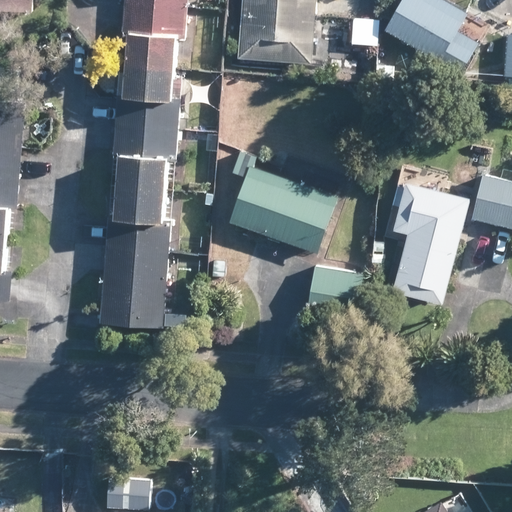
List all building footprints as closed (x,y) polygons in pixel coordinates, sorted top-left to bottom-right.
[(0,0),(0,5),(37,9),(37,0),(0,0)] [(320,0),(246,0),(243,54),(316,60),(319,15),(320,0)] [(466,22),(472,11),(473,9),(457,0),(406,0),(392,25),(413,37),(467,69),(469,66),(486,38),(464,25),(466,22)] [(190,34),(192,6),(130,1),(128,24),(139,25),(136,62),(183,65),(186,34),(190,34)] [(381,42),(382,17),(358,16),(356,40),(381,42)] [(181,95),(183,65),(136,62),(134,94),(123,94),(120,123),(183,128),(185,95),(181,95)] [(26,153),(30,98),(0,96),(0,294),(15,296),(17,274),(18,264),(14,264),(18,204),(22,204),(26,153)] [(181,157),(183,128),(120,123),(119,150),(129,151),(127,184),(174,188),(176,156),(181,157)] [(236,216),(324,249),(345,194),(257,160),(236,216)] [(511,176),(503,175),(489,171),(478,214),(511,222),(511,176)] [(449,300),(478,194),(413,177),(400,225),(415,229),(399,286),(449,300)] [(172,218),(174,188),(127,184),(124,214),(114,213),(111,245),(173,250),(176,218),(172,218)] [(355,239),(354,255),(369,255),(369,239),(355,239)] [(168,323),(173,250),(111,245),(109,270),(106,312),(105,318),(168,323)] [(367,269),(320,262),(313,311),(360,318),(367,269)] [(157,509),(159,479),(114,476),(112,505),(157,509)]
